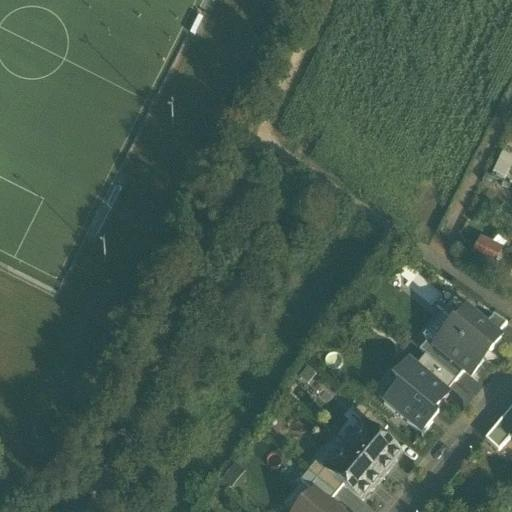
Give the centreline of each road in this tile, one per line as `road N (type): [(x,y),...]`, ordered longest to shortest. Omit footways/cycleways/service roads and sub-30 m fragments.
road 1 (track): [(91,511),(250,145),(329,0)]
road 2 (track): [(511,311),(250,145)]
road 3 (residential): [(511,385),(405,511)]
